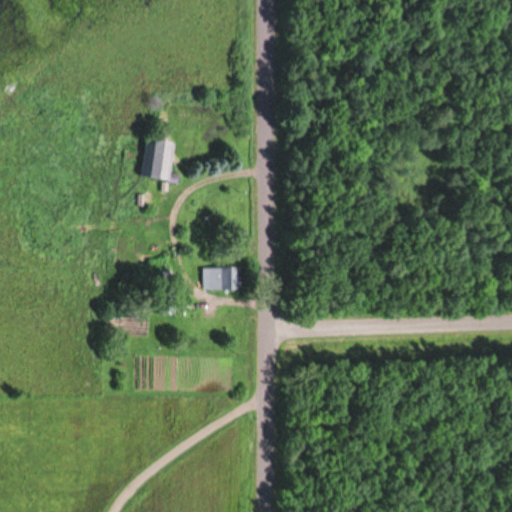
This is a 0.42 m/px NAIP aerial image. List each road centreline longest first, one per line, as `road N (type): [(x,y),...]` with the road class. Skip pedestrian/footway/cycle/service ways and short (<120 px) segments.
road 1 (residential): [(263,511),(264,0)]
road 2 (residential): [(265,345),(511,338)]
